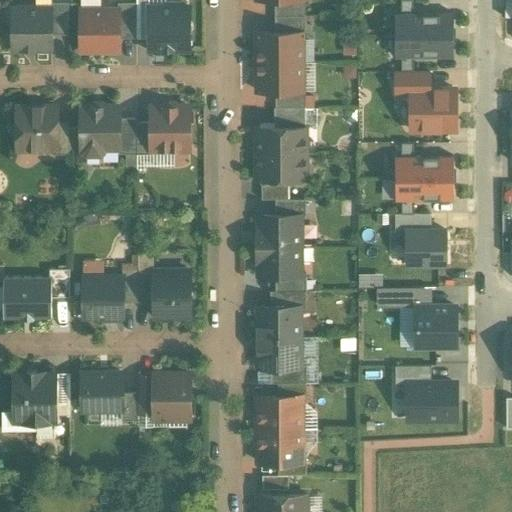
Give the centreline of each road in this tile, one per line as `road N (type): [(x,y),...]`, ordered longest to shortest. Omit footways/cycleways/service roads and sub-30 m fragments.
road 1 (residential): [(223,77),(223,344)]
road 2 (residential): [(0,81),(223,77)]
road 3 (residential): [(223,344),(0,346)]
road 4 (residential): [(487,60),(485,270)]
road 5 (residential): [(223,344),(225,511)]
